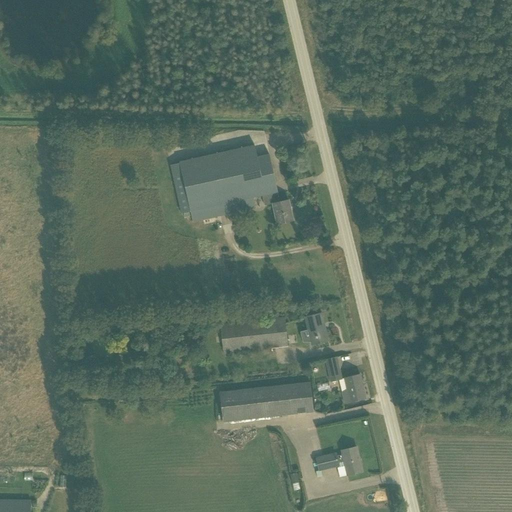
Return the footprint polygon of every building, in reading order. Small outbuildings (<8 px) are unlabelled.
[(293,221),(288,200),(280,203),(269,155),(257,157),(254,146),(179,162),(179,163),(170,165),(181,214),(183,213),(189,212),(190,212),(193,222),(255,208),(253,198),(270,194),(277,225),(293,221)] [(312,345),(328,341),(328,340),(327,340),(323,324),(324,324),(321,314),(305,318),(312,345)] [(215,334),(222,333),(224,352),(288,345),(285,317),(221,324),(214,325),(215,334)] [(331,381),(342,379),(337,357),(326,360),(331,381)] [(345,404),(366,399),(360,375),(344,378),(347,391),(342,392),(345,404)] [(219,393),(223,422),(313,412),(310,383),(219,393)] [(347,476),(362,472),(356,448),(341,451),(342,455),(336,456),(335,454),(316,459),(319,472),(338,467),(337,464),(344,463),(347,476)] [(30,511),(31,500),(0,499),(0,511),(30,511)]
